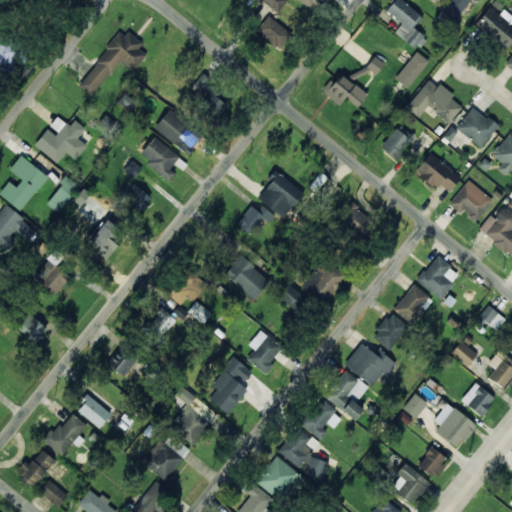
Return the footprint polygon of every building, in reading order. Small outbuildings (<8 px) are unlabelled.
[(261,0),(277,13),(287,1),(286,0),(261,0)] [(300,0),(315,10),(321,0),(300,0)] [(394,32),(416,49),(426,37),(414,28),(423,16),(401,0),(394,0),(386,11),(401,23),(394,32)] [(468,0),(475,0),(477,1),(477,0),(448,0),(441,11),(456,21),(468,0)] [(506,49),(511,41),(511,24),(489,6),(475,24),(506,49)] [(279,50),(291,32),(267,15),(255,33),(279,50)] [(146,54),(138,48),(141,44),(122,29),(78,85),(92,96),(120,59),(134,70),(146,54)] [(0,33),(0,63),(1,64),(2,70),(15,69),(14,33),(0,33)] [(429,61),(416,51),(394,78),(407,88),(429,61)] [(339,105),(345,97),(358,107),(367,94),(338,72),(323,92),(339,105)] [(449,123),(461,106),(451,99),(453,96),(429,78),(406,107),(419,117),(427,106),(449,123)] [(456,129),(482,147),(497,124),(471,107),(456,129)] [(154,127),(187,155),(202,138),(169,109),(154,127)] [(34,145),(57,163),(66,152),(75,160),(87,145),(78,138),(85,128),(75,120),(70,126),(57,116),(48,127),(34,145)] [(395,159),(412,136),(397,125),(380,147),(395,159)] [(510,169),(511,171),(511,135),(509,133),(491,154),(502,163),(497,168),(505,175),(510,169)] [(146,163),(169,181),(175,173),(170,169),(179,156),(154,136),(141,153),(149,159),(146,163)] [(460,177),(429,152),(415,170),(447,194),(460,177)] [(0,194),(20,211),(48,176),(20,155),(9,169),(22,179),(16,187),(9,181),(0,191),(0,194)] [(133,179),(142,168),(132,160),(123,171),(133,179)] [(304,193),(277,171),(256,196),(283,218),(304,193)] [(78,185),(67,176),(46,203),(58,212),(78,185)] [(152,197),(130,180),(119,196),(141,212),(152,197)] [(476,221),(492,198),(467,180),(449,204),(461,213),(462,211),(476,221)] [(478,229),(511,256),(511,254),(511,230),(510,228),(511,225),(511,199),(511,198),(495,218),(489,214),(478,229)] [(363,231),(370,211),(345,203),(338,223),(363,231)] [(0,245),(3,241),(4,242),(14,229),(26,238),(35,227),(4,204),(0,210),(0,245)] [(258,210),(250,205),(237,224),(251,234),(263,217),(269,221),(274,214),(261,205),(258,210)] [(118,246),(109,236),(117,228),(109,220),(88,239),(106,258),(118,246)] [(223,275),(255,299),(270,279),(238,255),(223,275)] [(460,273),(435,255),(417,281),(441,299),(460,273)] [(323,303),(344,274),(322,258),(301,286),(323,303)] [(55,295),(70,278),(49,259),(34,276),(55,295)] [(207,281),(183,267),(166,294),(184,305),(191,293),(198,297),(207,281)] [(277,297),(296,309),(305,295),(286,283),(277,297)] [(413,323),(431,297),(412,284),(394,310),(413,323)] [(204,323),(211,311),(195,302),(188,313),(204,323)] [(505,318),(487,305),(478,318),(496,331),(505,318)] [(162,338),(176,318),(162,308),(148,327),(162,338)] [(48,326),(25,312),(15,329),(39,342),(48,326)] [(372,337),(390,350),(407,325),(389,312),(372,337)] [(283,347),(261,329),(248,344),(254,349),(246,358),(263,372),(283,347)] [(466,366),(477,354),(461,341),(450,353),(466,366)] [(373,384),(378,377),(383,381),(396,362),(377,349),(374,352),(360,342),(344,365),(373,384)] [(122,376),(138,358),(123,344),(107,362),(122,376)] [(502,388),(511,376),(511,359),(498,349),(487,363),(494,369),(488,377),(502,388)] [(211,385),(216,389),(208,399),(228,414),(247,388),(242,385),(252,372),(232,357),(211,385)] [(324,396),(355,420),(364,409),(355,402),(368,387),(345,369),(324,396)] [(480,416),(495,399),(475,382),(460,400),(480,416)] [(170,400),(182,410),(169,425),(193,445),(218,415),(182,386),(170,400)] [(415,418),(427,403),(414,393),(402,408),(415,418)] [(101,427),(111,411),(87,395),(76,411),(101,427)] [(331,430),(342,417),(322,399),(300,423),(320,440),(330,429),(331,430)] [(433,420),(439,425),(434,431),(457,448),(475,424),(446,402),(433,420)] [(61,455),(73,441),(78,446),(84,439),(79,435),(87,425),(70,411),(45,441),(61,455)] [(328,466),(303,445),(310,437),(297,427),(278,450),(315,480),(328,466)] [(189,448),(170,434),(164,442),(160,439),(143,463),(166,480),(189,448)] [(417,464),(433,477),(448,459),(432,446),(417,464)] [(55,461),(41,448),(22,469),(25,472),(19,478),(30,489),(55,461)] [(305,478),(275,455),(255,480),(284,504),(305,478)] [(429,483),(405,462),(395,473),(399,477),(391,486),(410,504),(429,483)] [(58,507),(68,494),(48,479),(39,491),(58,507)] [(130,511),(153,511),(152,511),(169,491),(156,480),(130,511)] [(236,511),(267,511),(269,511),(265,508),(273,499),(252,482),(245,491),(250,495),(236,511)] [(109,502),(90,488),(77,505),(86,511),(116,511),(117,511),(107,504),(109,502)] [(401,511),(385,498),(373,511),(401,511)]
